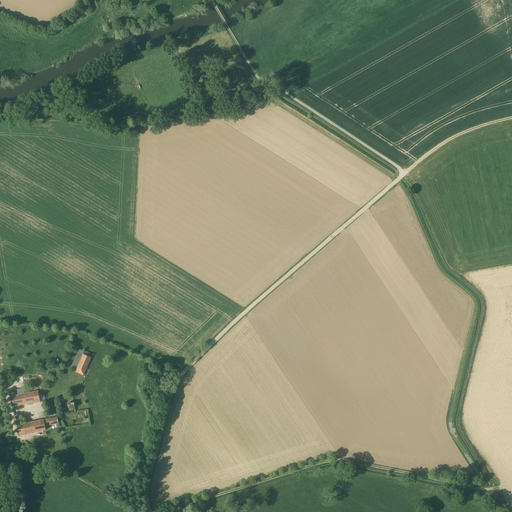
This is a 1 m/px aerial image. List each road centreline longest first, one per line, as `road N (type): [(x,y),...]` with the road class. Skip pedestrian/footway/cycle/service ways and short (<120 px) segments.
road 1 (unclassified): [(149,511),(147,484),(176,381),(403,174),(272,75),(257,77),(210,0)]
road 2 (track): [(161,511),(329,460),(495,487)]
road 3 (track): [(132,511),(13,433),(0,362)]
road 4 (track): [(511,118),(457,135),(403,174)]
